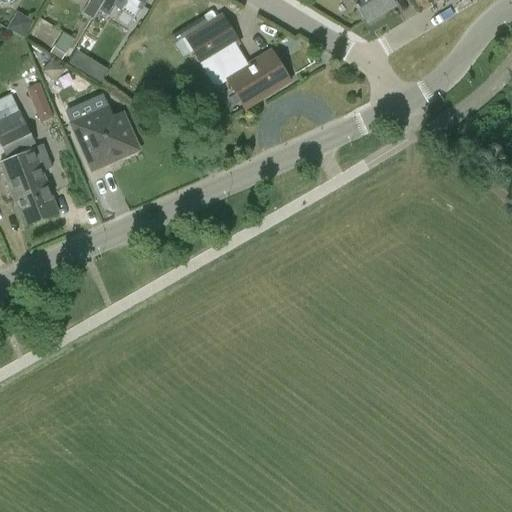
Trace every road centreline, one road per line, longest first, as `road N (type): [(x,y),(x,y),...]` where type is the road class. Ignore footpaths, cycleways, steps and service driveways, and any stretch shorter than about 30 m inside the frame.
road 1 (tertiary): [(0,287),(396,105)]
road 2 (tertiary): [(396,105),(442,81),(511,5)]
